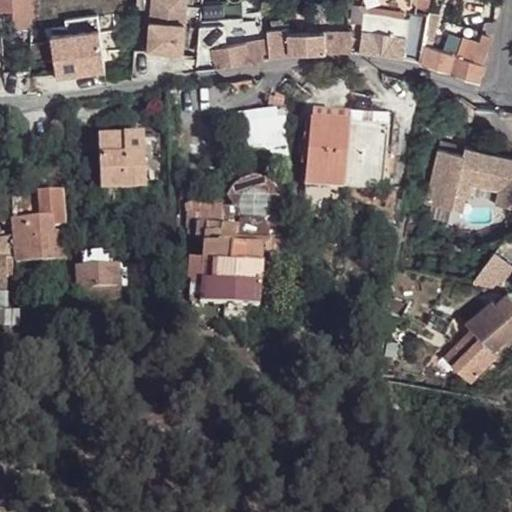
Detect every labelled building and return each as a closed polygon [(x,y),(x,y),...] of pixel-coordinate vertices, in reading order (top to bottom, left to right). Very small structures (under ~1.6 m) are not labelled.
[(27,30),(26,0),(0,0),(0,5),(1,12),(16,11),(16,30),(27,30)] [(151,0),(147,52),(181,55),(185,0),(151,0)] [(238,21),(240,5),(225,6),(226,0),(208,0),(205,25),(238,21)] [(407,36),(424,39),(428,11),(429,7),(429,0),(416,0),(416,10),(410,9),(410,16),(407,36)] [(364,23),(366,3),(362,3),(360,4),(353,3),(351,22),(364,23)] [(428,11),(424,39),(436,41),(437,31),(433,30),(438,9),(429,7),(428,11)] [(281,18),(287,15),(285,9),(279,12),(281,18)] [(65,36),(97,31),(95,15),(62,20),(65,36)] [(271,21),(271,30),(287,29),(289,28),(288,23),(283,24),(282,20),(271,21)] [(483,32),(492,35),(495,23),(490,22),(489,22),(487,22),(486,23),(483,32)] [(198,33),(195,73),(214,70),(249,64),(264,60),(260,39),(229,45),(226,28),(198,33)] [(269,57),(290,54),(287,33),(288,33),(287,29),(271,30),(267,31),(268,38),(268,40),(266,39),(269,57)] [(324,31),(324,53),(351,52),(352,30),(324,31)] [(65,36),(49,38),(55,80),(103,74),(97,31),(65,36)] [(287,33),(290,54),(324,53),(324,31),(288,33),(287,33)] [(421,61),(421,64),(480,84),(491,38),(485,36),(483,43),(464,36),(463,38),(448,31),(441,49),(424,43),(421,61)] [(260,39),(264,60),(269,59),(269,57),(266,39),(268,40),(268,38),(260,39)] [(0,73),(0,98),(30,95),(32,72),(0,73)] [(286,107),(286,98),(277,96),(275,96),(271,97),(269,109),(286,107)] [(482,105),(462,99),(453,127),(469,132),(477,109),(482,105)] [(240,117),(230,129),(247,151),(250,149),(251,152),(260,150),(267,151),(270,153),(273,156),(276,161),(277,174),(290,171),(291,168),(291,152),(289,148),(287,136),(288,121),(289,120),(289,119),(289,116),(287,114),(285,113),(278,113),(240,117)] [(351,124),(351,117),(312,113),(311,121),(351,124)] [(351,124),(349,126),(387,130),(388,121),(351,117),(351,124)] [(351,124),(311,121),(305,186),(345,189),(349,126),(351,124)] [(349,126),(345,189),(382,191),(387,130),(349,126)] [(99,141),(101,193),(146,190),(145,139),(99,141)] [(464,155),(465,146),(441,141),(440,149),(464,155)] [(440,149),(427,205),(451,211),(455,197),(465,199),(470,200),(473,187),(500,194),(497,207),(511,210),(511,157),(465,146),(464,155),(440,149)] [(233,191),(223,207),(200,205),(200,203),(187,206),(187,215),(188,215),(186,238),(197,239),(197,244),(207,245),(205,263),(190,261),(188,282),(191,282),(191,304),(202,303),(262,309),(265,271),(285,271),(288,210),(285,210),(285,200),(275,187),(258,179),(252,179),(241,184),(233,191)] [(400,215),(404,191),(390,189),(388,196),(386,197),(384,211),(400,215)] [(16,197),(16,221),(56,218),(56,228),(68,227),(67,194),(16,197)] [(455,197),(451,211),(461,213),(465,199),(455,197)] [(14,222),(13,200),(4,200),(4,223),(14,222)] [(56,218),(16,221),(18,260),(70,257),(68,233),(56,235),(56,228),(56,218)] [(511,273),(511,260),(498,248),(479,274),(504,285),(511,273)] [(86,253),(87,267),(115,266),(114,253),(86,253)] [(9,277),(9,259),(0,259),(0,281),(9,281),(9,277)] [(123,288),(122,267),(115,266),(87,267),(80,268),(80,289),(82,289),(82,299),(122,297),(123,288)] [(122,267),(123,288),(130,289),(129,266),(122,267)] [(0,297),(10,297),(9,281),(0,281),(0,297)] [(495,302),(484,312),(488,318),(473,331),(496,353),(511,339),(511,296),(510,295),(499,305),(495,302)] [(0,313),(9,313),(10,297),(0,297),(0,313)] [(42,310),(18,315),(18,326),(44,322),(42,310)] [(0,327),(18,328),(18,326),(18,315),(18,312),(9,313),(0,313),(0,327)] [(468,325),(473,331),(488,318),(484,312),(468,325)] [(381,338),(391,340),(395,319),(385,317),(381,338)] [(496,353),(473,331),(442,359),(470,385),(499,358),(496,353)]
